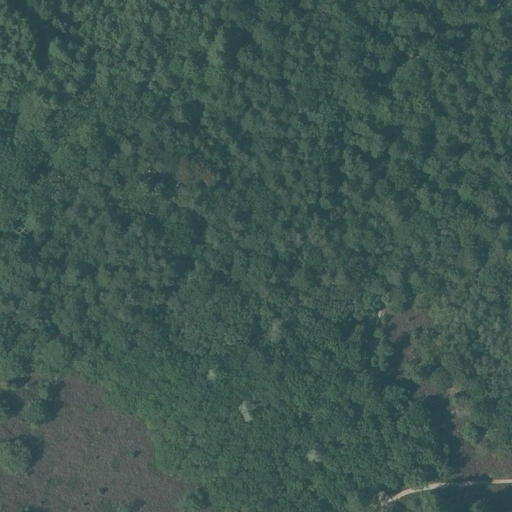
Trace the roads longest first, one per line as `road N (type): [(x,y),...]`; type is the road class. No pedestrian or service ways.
road 1 (unknown): [(363,238),(147,262),(114,246),(92,223),(43,218),(13,194),(0,196)]
road 2 (unknown): [(363,238),(363,273),(382,296),(359,401),(385,506),(395,511)]
road 3 (unknown): [(511,183),(377,225),(363,238)]
